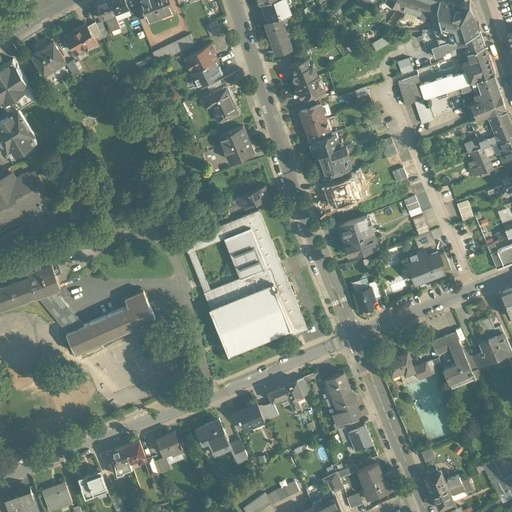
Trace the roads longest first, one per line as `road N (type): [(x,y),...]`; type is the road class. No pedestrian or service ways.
road 1 (residential): [(354,339),(0,476)]
road 2 (residential): [(230,0),(354,339)]
road 3 (residential): [(511,273),(354,339)]
road 4 (residential): [(354,339),(418,495)]
